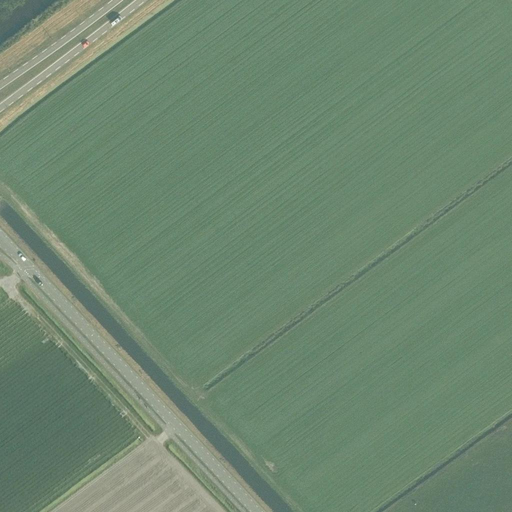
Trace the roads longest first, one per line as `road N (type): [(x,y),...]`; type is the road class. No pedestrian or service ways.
road 1 (tertiary): [(257,511),(0,238)]
road 2 (primary): [(0,108),(141,0)]
road 3 (primary): [(119,0),(0,85)]
